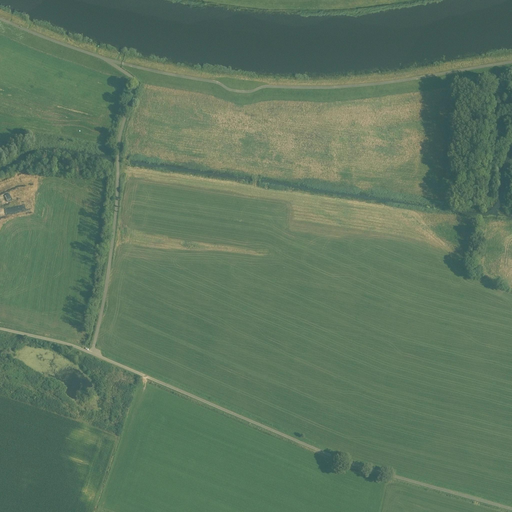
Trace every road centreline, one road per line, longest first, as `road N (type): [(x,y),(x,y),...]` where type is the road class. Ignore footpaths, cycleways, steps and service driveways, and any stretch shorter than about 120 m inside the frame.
road 1 (unclassified): [(511,59),(395,81),(250,91),(103,59),(0,18)]
road 2 (unclassified): [(511,509),(372,470),(91,353)]
